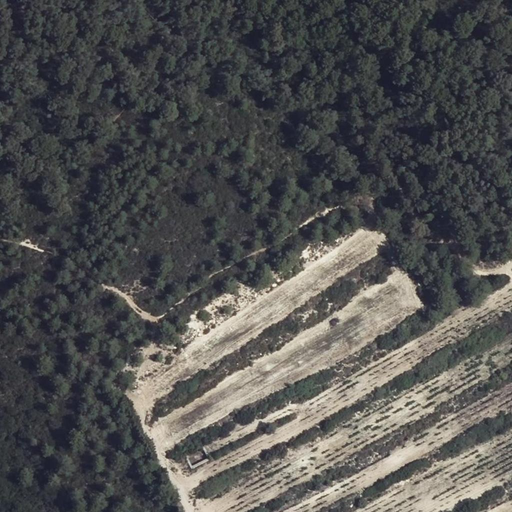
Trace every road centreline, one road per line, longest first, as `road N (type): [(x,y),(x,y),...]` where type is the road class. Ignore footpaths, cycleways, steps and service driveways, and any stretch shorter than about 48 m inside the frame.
road 1 (track): [(511,264),(472,267),(411,211),(399,179),(385,175),(373,219),(420,303)]
road 2 (track): [(136,403),(190,511)]
